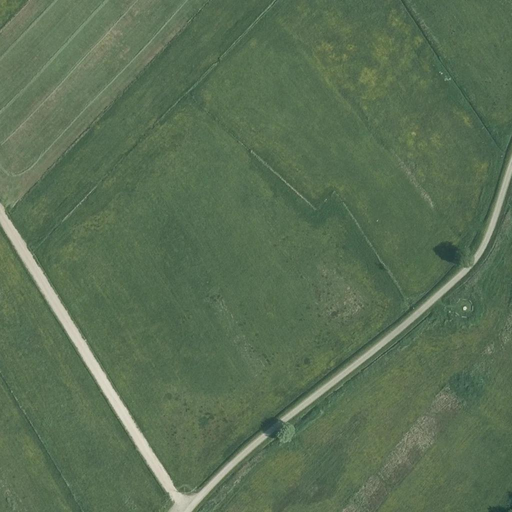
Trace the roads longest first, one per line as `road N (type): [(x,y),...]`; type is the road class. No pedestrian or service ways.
road 1 (unclassified): [(186,510),(245,451),(465,270),(493,222),(511,161)]
road 2 (unclassified): [(186,510),(0,212)]
